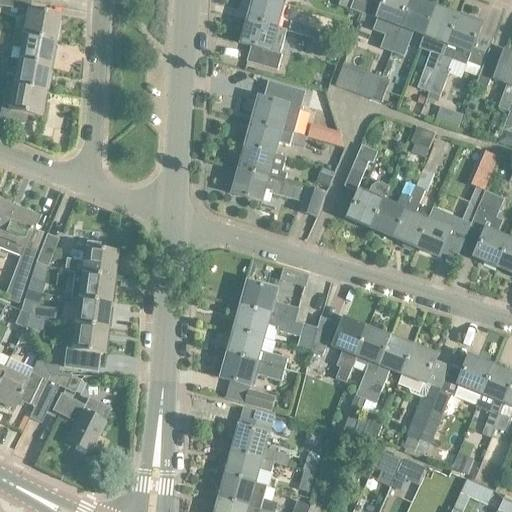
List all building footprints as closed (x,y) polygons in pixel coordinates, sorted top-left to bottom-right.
[(31,1),(26,0),(0,0),(0,7),(29,13),(24,38),(53,44),(54,42),(58,43),(60,30),(56,30),(58,18),(29,12),(31,1)] [(284,6),(264,0),(254,0),(249,21),(277,29),(284,6)] [(341,0),(339,7),(362,16),(368,0),(341,0)] [(398,39),(402,29),(402,28),(412,0),(410,0),(385,0),(378,19),(373,32),(386,37),(381,49),(383,50),(392,53),(398,39)] [(425,37),(435,9),(412,0),(402,28),(402,29),(398,39),(392,53),(401,57),(405,58),(414,33),(424,37),(425,37)] [(447,46),(458,18),(435,9),(425,37),(424,37),(420,50),(431,54),(432,53),(443,57),(447,46)] [(482,27),(458,18),(447,46),(443,57),(443,58),(430,94),(440,97),(448,75),(454,61),(466,66),(467,63),(483,69),(486,61),(490,51),(494,40),(479,35),(482,27)] [(277,29),(249,21),(242,45),(251,48),(246,63),(278,72),(282,57),(271,53),(277,29)] [(288,32),(302,36),(313,39),(315,30),(290,23),(288,32)] [(53,44),(24,38),(19,63),(49,68),(49,67),(53,68),(55,55),(51,54),(53,44)] [(339,48),(327,44),(322,58),(334,62),(339,48)] [(431,54),(418,89),(430,94),(443,58),(443,57),(432,53),(431,54)] [(483,69),(479,78),(476,85),(476,88),(487,92),(491,79),(495,81),(508,86),(499,109),(510,113),(511,107),(511,55),(506,53),(505,56),(498,75),(483,69)] [(49,68),(19,63),(14,88),(44,93),(44,92),(48,93),(50,80),(47,79),(49,68)] [(347,91),(356,69),(344,65),(336,87),(347,91)] [(356,69),(347,91),(359,96),(367,73),(356,69)] [(367,73),(359,96),(370,100),(378,77),(367,73)] [(390,82),(378,77),(370,100),(381,104),(390,82)] [(293,135),(294,135),(306,93),(269,83),(264,101),(260,100),(253,124),(282,132),(293,135)] [(44,93),(14,88),(0,86),(0,95),(3,96),(0,111),(0,121),(25,127),(27,116),(39,119),(39,117),(43,117),(46,105),(42,104),(44,93)] [(436,121),(459,129),(464,116),(441,108),(436,121)] [(253,124),(247,148),(276,156),(279,143),(290,146),(291,144),(293,135),(282,132),(253,124)] [(436,136),(418,128),(411,144),(415,145),(429,151),(436,136)] [(293,135),(291,144),(305,148),(307,139),(294,135),(293,135)] [(357,159),(345,189),(356,193),(369,164),(373,166),(378,153),(362,147),(357,159)] [(247,148),(240,172),(286,184),(288,175),(283,174),(287,159),(276,156),(247,148)] [(328,188),(334,174),(322,170),(317,184),(328,188)] [(406,212),(394,239),(417,249),(428,222),(415,216),(433,175),(423,171),(417,188),(406,212)] [(286,184),(240,172),(234,196),(262,204),(266,190),(273,193),(273,195),(302,203),(306,190),(286,184)] [(383,203),(372,230),(394,239),(406,212),(417,188),(406,183),(396,208),(383,203)] [(372,230),(383,203),(388,193),(379,189),(374,189),(370,192),(368,196),(360,193),(349,220),(372,230)] [(306,190),(302,203),(298,212),(317,220),(326,197),(308,190),(306,190)] [(471,227),(485,194),(476,190),(462,223),(471,227)] [(485,194),(471,227),(470,230),(482,235),(484,231),(498,236),(503,224),(487,217),(495,198),(485,194)] [(0,238),(10,214),(8,213),(9,210),(0,206),(0,238)] [(20,218),(10,214),(0,238),(0,241),(23,251),(32,233),(35,224),(33,222),(34,219),(21,214),(20,218)] [(428,222),(417,249),(440,259),(452,232),(428,222)] [(484,231),(482,235),(474,256),(476,257),(475,258),(498,268),(510,241),(498,236),(484,231)] [(32,233),(23,251),(19,260),(31,265),(35,253),(41,237),(32,233)] [(45,239),(35,266),(46,270),(57,243),(45,239)] [(511,242),(510,241),(498,268),(511,274),(511,242)] [(85,251),(83,265),(82,276),(112,280),(115,255),(85,251)] [(263,265),(253,262),(251,268),(262,271),(263,265)] [(112,280),(82,276),(78,301),(109,304),(112,280)] [(31,282),(28,291),(40,294),(43,295),(45,287),(31,282)] [(249,284),(242,308),(271,317),(282,320),(296,323),(298,315),(299,310),(274,303),(277,292),(249,284)] [(40,294),(28,291),(24,302),(39,306),(43,295),(40,294)] [(78,301),(78,302),(75,325),(106,329),(109,304),(78,301)] [(242,308),(236,332),(264,340),(268,328),(300,337),(297,349),(312,353),(318,330),(296,323),(282,320),(271,317),(242,308)] [(21,312),(15,327),(24,330),(29,320),(30,316),(21,312)] [(321,318),(318,330),(312,353),(323,358),(336,324),(321,318)] [(357,358),(368,330),(345,321),(334,348),(343,352),(337,368),(340,369),(335,381),(346,385),(357,357),(357,358)] [(106,329),(75,325),(72,351),(55,349),(54,362),(87,366),(89,354),(102,356),(106,329)] [(357,358),(370,363),(380,367),(391,339),(368,330),(357,358)] [(264,340),(236,332),(229,356),(285,371),(305,377),(307,369),(287,363),(288,359),(261,352),(264,340)] [(380,367),(389,370),(403,376),(414,348),(391,339),(380,367)] [(437,358),(414,348),(403,376),(426,385),(437,358)] [(285,371),(229,356),(222,380),(251,388),(254,378),(281,385),(285,371)] [(482,396),(493,368),(470,359),(459,386),(482,396)] [(380,367),(370,363),(356,397),(366,401),(380,367)] [(50,376),(57,377),(59,368),(43,365),(50,377),(50,376)] [(389,370),(380,367),(366,401),(375,405),(389,370)] [(511,375),(493,368),(482,396),(496,401),(491,413),(500,416),(505,405),(511,387),(511,375)] [(16,379),(3,373),(0,379),(0,405),(13,412),(18,401),(29,407),(42,380),(20,369),(16,379)] [(48,382),(59,387),(74,395),(81,381),(72,377),(70,380),(57,377),(50,376),(48,382)] [(59,387),(48,382),(35,408),(29,419),(41,425),(59,387)] [(415,455),(440,392),(430,388),(426,399),(423,398),(407,438),(408,439),(403,450),(415,455)] [(250,389),(245,405),(272,413),(277,397),(250,389)] [(440,391),(440,392),(415,455),(424,459),(429,447),(430,447),(451,395),(440,391)] [(89,399),(82,413),(80,412),(65,442),(89,455),(105,424),(104,424),(111,410),(89,399)] [(29,419),(31,415),(26,412),(17,430),(23,433),(29,419)] [(245,412),(234,453),(262,461),(274,464),(289,468),(292,457),(277,453),(278,452),(266,449),(274,420),(245,412)] [(491,413),(486,426),(481,438),(490,441),(495,430),(500,416),(491,413)] [(500,416),(495,430),(497,431),(494,437),(502,440),(510,420),(500,416)] [(349,418),(343,433),(352,436),(358,422),(349,418)] [(369,425),(364,436),(377,441),(382,428),(369,423),(369,425)] [(319,448),(321,448),(324,436),(308,432),(306,440),(310,447),(319,449),(319,448)] [(262,461),(234,453),(227,476),(256,484),(259,473),(271,476),(274,464),(262,461)] [(310,453),(303,471),(304,472),(314,474),(315,475),(322,457),(310,453)] [(375,467),(397,475),(402,461),(381,453),(375,467)] [(472,465),(457,459),(453,470),(468,475),(472,465)] [(408,485),(415,470),(403,465),(396,480),(408,485)] [(304,472),(302,481),(299,492),(309,494),(314,474),(304,472)] [(256,484),(227,476),(221,500),(263,511),(275,511),(278,503),(264,499),(267,489),(256,486),(256,484)] [(463,511),(469,499),(487,507),(493,495),(494,493),(467,481),(466,483),(453,511),(463,511)] [(263,511),(221,500),(217,511),(263,511)] [(511,511),(511,502),(504,500),(498,511),(511,511)] [(298,502),(294,511),(307,511),(310,507),(298,502)] [(320,511),(323,507),(313,503),(309,511),(320,511)]
